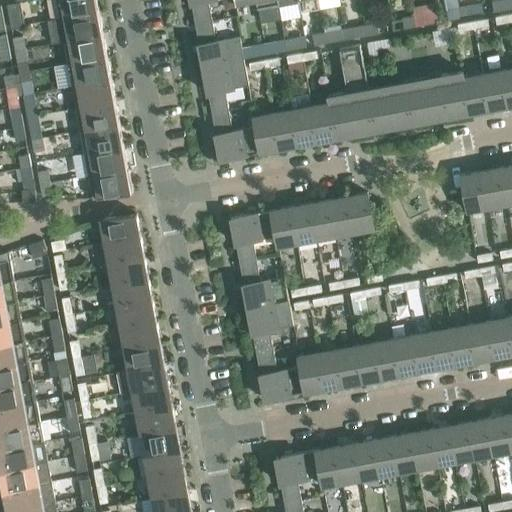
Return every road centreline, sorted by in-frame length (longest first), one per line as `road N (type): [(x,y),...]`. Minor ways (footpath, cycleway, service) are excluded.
road 1 (residential): [(206,433),(511,377)]
road 2 (residential): [(162,198),(414,150)]
road 3 (residential): [(206,433),(162,198)]
road 4 (residential): [(162,198),(122,0)]
